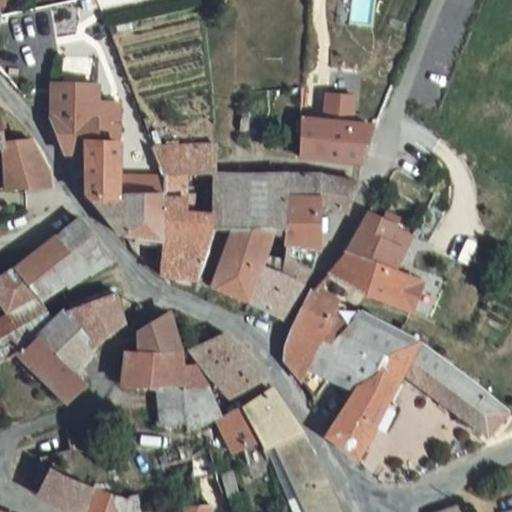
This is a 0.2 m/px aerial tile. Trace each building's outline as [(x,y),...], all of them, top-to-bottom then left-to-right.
[(0,0),(0,21),(13,19),(16,0),(0,0)] [(371,26),(375,0),(349,0),(346,23),(371,26)] [(81,212),(82,214),(114,215),(112,165),(81,160),(79,99),(27,98),(25,132),(53,173),(81,175),(81,212)] [(342,112),(317,109),(315,133),(340,135),(342,112)] [(361,168),(363,137),(340,135),(315,133),(294,131),(292,171),(357,176),(361,168)] [(211,187),(211,149),(152,158),(153,217),(153,260),(154,298),(170,306),(178,308),(210,216),(211,187)] [(0,158),(0,199),(31,198),(40,182),(30,168),(21,154),(0,158)] [(308,185),(273,186),(276,218),(306,215),(307,226),(333,229),(337,224),(349,196),(343,195),(308,185)] [(279,266),(276,218),(273,186),(235,187),(245,235),(234,277),(262,286),(259,292),(267,294),(269,290),(279,266)] [(183,309),(235,328),(259,292),(262,286),(234,277),(245,235),(235,187),(211,187),(210,216),(178,308),(183,309)] [(82,214),(114,259),(139,260),(153,260),(153,217),(114,215),(82,214)] [(306,215),(276,218),(279,266),(311,264),(307,226),(306,215)] [(98,268),(65,225),(44,242),(78,284),(98,268)] [(349,255),(339,269),(369,284),(358,307),(400,329),(414,304),(388,291),(398,270),(387,265),(396,247),(363,231),(349,255)] [(56,301),(78,284),(44,242),(24,258),(56,301)] [(0,322),(21,307),(25,310),(56,301),(24,258),(0,277),(0,322)] [(140,290),(154,298),(153,260),(139,260),(140,290)] [(358,307),(369,284),(339,269),(324,290),(358,307)] [(62,310),(64,320),(103,307),(103,290),(62,310)] [(267,294),(259,292),(235,328),(263,338),(293,298),(269,290),(267,294)] [(339,358),(359,326),(314,302),(278,348),(275,360),(276,371),(276,373),(295,392),(322,349),(339,358)] [(64,320),(59,322),(26,348),(3,365),(50,417),(75,400),(63,385),(109,342),(111,339),(105,319),(103,307),(64,320)] [(59,322),(18,336),(26,348),(59,322)] [(420,359),(396,346),(359,326),(339,358),(322,349),(295,392),(334,427),(322,444),(351,468),(402,396),(425,363),(420,359)] [(156,328),(123,346),(133,365),(168,366),(156,328)] [(0,367),(3,365),(26,348),(18,336),(0,349),(0,348),(0,367)] [(213,384),(226,402),(254,387),(225,349),(220,348),(189,365),(207,388),(213,384)] [(453,386),(425,363),(402,396),(427,415),(453,386)] [(168,366),(133,365),(115,364),(112,369),(110,403),(144,407),(177,411),(200,399),(180,378),(172,379),(168,366)] [(509,432),(453,386),(427,415),(481,458),(488,454),(509,432)] [(216,429),(200,399),(177,411),(180,437),(181,446),(216,429)] [(216,429),(218,435),(233,464),(258,455),(262,461),(296,443),(267,404),(237,418),(216,429)] [(144,407),(144,412),(142,441),(154,440),(180,437),(177,411),(144,407)] [(275,485),(276,511),(326,511),(306,455),(296,443),(262,461),(275,485)] [(195,511),(220,511),(207,467),(202,452),(184,471),(183,474),(194,511),(195,511)] [(244,489),(235,495),(242,511),(276,511),(275,485),(262,461),(258,455),(233,464),(244,489)] [(193,511),(194,511),(183,474),(149,476),(152,492),(126,500),(130,511),(193,511)] [(30,511),(78,511),(82,503),(31,487),(22,508),(30,511)] [(130,511),(126,500),(101,509),(82,503),(78,511),(130,511)]
